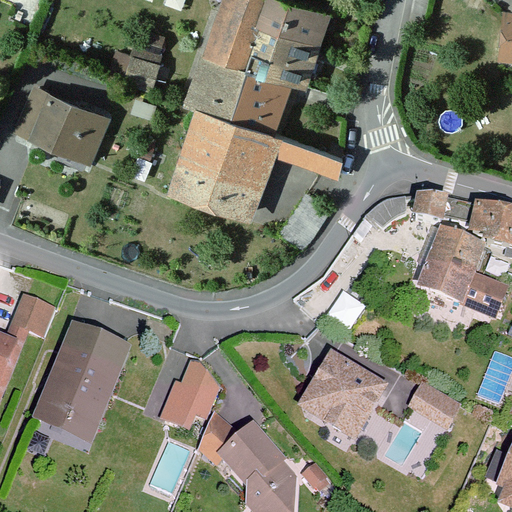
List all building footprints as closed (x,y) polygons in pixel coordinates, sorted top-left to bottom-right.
[(230,0),(193,107),(201,110),(270,133),(290,82),(299,85),(324,13),(288,0),(230,0)] [(511,17),(507,17),(503,56),(511,56),(511,17)] [(151,35),(146,47),(159,52),(163,40),(151,35)] [(134,54),(124,81),(153,88),(161,62),(156,60),(159,52),(146,47),(143,46),(139,55),(134,54)] [(37,92),(23,127),(70,146),(66,157),(86,165),(90,154),(94,156),(108,121),(37,92)] [(201,110),(175,188),(244,213),(268,151),(274,135),(270,133),(201,110)] [(338,175),(342,158),(274,135),(268,151),(338,175)] [(296,229),(315,236),(331,207),(310,199),(296,229)] [(449,203),(421,201),(418,221),(445,227),(446,220),(449,203)] [(391,223),(407,217),(408,203),(397,204),(385,211),(391,223)] [(511,219),(454,204),(449,203),(446,220),(478,228),(476,236),(492,240),(491,245),(511,251),(511,250),(511,219)] [(382,228),(391,223),(385,211),(374,217),(370,221),(380,230),(382,228)] [(443,238),(434,236),(429,251),(436,254),(422,288),(497,319),(507,294),(473,280),(485,251),(459,241),(460,239),(458,238),(457,240),(444,234),(443,238)] [(330,315),(354,329),(369,304),(345,290),(330,315)] [(11,337),(0,332),(0,401),(30,329),(47,336),(58,308),(28,296),(11,337)] [(126,352),(79,333),(45,416),(93,436),(126,352)] [(361,375),(334,360),(321,383),(328,410),(330,411),(326,420),(358,438),(384,393),(363,381),(361,375)] [(203,370),(195,371),(186,394),(180,391),(168,422),(188,431),(194,415),(208,420),(219,395),(203,370)] [(460,412),(424,390),(413,409),(449,430),(460,412)] [(238,439),(215,417),(204,447),(218,461),(223,455),(252,486),(252,503),(260,511),(292,511),(293,476),(284,475),(273,464),(278,459),(249,428),(238,439)] [(511,460),(511,461),(500,456),(490,480),(511,488),(508,496),(511,503),(511,460)] [(304,475),(317,490),(328,480),(316,465),(304,475)]
